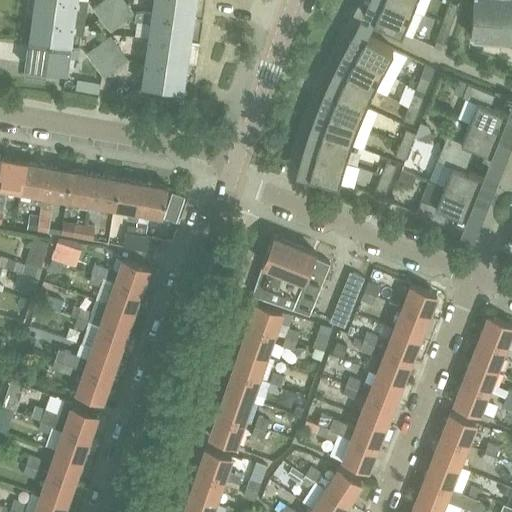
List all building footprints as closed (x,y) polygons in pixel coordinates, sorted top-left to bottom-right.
[(72,0),(34,0),(32,19),(74,24),(77,1),(72,0)] [(101,17),(112,8),(106,0),(102,0),(93,7),(101,17)] [(106,0),(112,8),(123,0),(106,0)] [(152,0),(151,10),(193,16),(194,0),(152,0)] [(410,9),(387,0),(372,0),(369,7),(365,15),(400,31),(404,24),(410,9)] [(387,0),(410,9),(413,0),(387,0)] [(449,0),(442,20),(451,23),(458,3),(449,0)] [(511,38),(511,0),(475,0),(472,35),(511,38)] [(126,2),(115,11),(122,21),(134,12),(126,2)] [(408,25),(418,31),(428,14),(418,8),(408,25)] [(151,10),(148,34),(190,40),(193,16),(151,10)] [(122,21),(115,11),(103,20),(111,30),(122,21)] [(32,19),(29,43),(71,48),(74,24),(32,19)] [(451,23),(442,20),(436,39),(444,42),(451,23)] [(358,30),(347,50),(381,69),(384,63),(388,55),(393,47),(358,30)] [(148,34),(145,58),(186,63),(190,40),(148,34)] [(109,54),(119,47),(110,35),(100,43),(109,54)] [(29,43),(25,66),(51,70),(52,74),(60,75),(64,71),(67,72),(71,48),(29,43)] [(87,53),(96,64),(106,57),(97,45),(87,53)] [(128,58),(119,47),(109,54),(118,66),(128,58)] [(342,61),(337,69),(372,87),(375,80),(379,71),(381,69),(347,50),(342,61)] [(106,57),(96,64),(104,76),(115,68),(106,57)] [(145,58),(141,85),(145,85),(147,90),(155,91),(158,87),(183,90),(186,63),(145,58)] [(334,78),(329,89),(364,105),(366,99),(372,87),(337,69),(334,78)] [(430,78),(420,75),(415,88),(425,92),(430,78)] [(88,79),(86,91),(98,93),(100,81),(88,79)] [(467,82),(458,79),(453,91),(462,94),(467,83),(467,82)] [(467,82),(467,83),(462,94),(462,96),(477,101),(469,121),(508,136),(508,135),(507,135),(511,121),(511,113),(490,105),(495,93),(467,82)] [(322,105),(320,109),(356,123),(358,118),(364,105),(329,89),(327,92),(322,105)] [(413,92),(408,105),(418,109),(423,96),(413,92)] [(352,138),(367,146),(385,110),(370,103),(352,138)] [(418,109),(408,105),(403,118),(413,122),(418,109)] [(315,123),(313,129),(349,142),(354,128),(356,123),(320,109),(319,113),(315,123)] [(446,134),(441,147),(469,158),(474,147),(498,156),(506,136),(508,137),(508,136),(469,121),(461,140),(446,134)] [(406,128),(400,141),(410,145),(416,132),(406,128)] [(309,143),(307,150),(343,161),(347,149),(349,142),(313,129),(309,143)] [(410,145),(400,141),(395,155),(405,158),(410,145)] [(469,158),(441,147),(437,160),(451,165),(444,185),(483,201),(483,200),(481,199),(489,179),(465,169),(469,158)] [(343,161),(307,150),(304,159),(301,171),(338,181),(341,171),(343,161)] [(410,154),(405,168),(414,171),(420,158),(410,154)] [(3,157),(0,174),(0,195),(6,196),(8,187),(22,189),(27,161),(3,157)] [(343,180),(360,183),(364,162),(346,159),(343,180)] [(387,160),(381,173),(391,177),(396,164),(387,160)] [(27,161),(22,189),(32,191),(31,201),(42,203),(44,193),(45,194),(50,166),(27,161)] [(50,166),(45,194),(69,198),(74,170),(50,166)] [(412,173),(401,168),(396,180),(408,185),(412,173)] [(74,170),(69,198),(80,200),(79,207),(88,208),(89,201),(93,202),(98,174),(74,170)] [(391,177),(381,173),(373,194),(383,198),(391,177)] [(98,174),(93,202),(116,206),(121,178),(98,174)] [(145,182),(121,178),(116,206),(128,208),(127,217),(138,219),(145,182)] [(164,215),(169,187),(145,182),(138,219),(136,233),(134,247),(154,250),(156,236),(146,234),(148,221),(149,212),(164,215)] [(483,201),(444,185),(436,204),(421,198),(416,212),(444,223),(448,211),(473,220),(481,201),(482,201),(483,201)] [(182,206),(186,194),(175,190),(171,202),(182,206)] [(41,216),(29,214),(27,227),(39,229),(41,216)] [(41,216),(39,229),(47,231),(49,217),(41,216)] [(89,224),(75,222),(73,235),(86,238),(89,224)] [(89,224),(86,238),(92,239),(95,225),(89,224)] [(122,245),(134,247),(136,233),(125,231),(122,245)] [(304,279),(315,251),(271,234),(261,261),(251,292),(269,299),(280,270),(304,279)] [(81,248),(57,240),(51,257),(63,261),(75,265),(81,248)] [(88,271),(88,272),(104,277),(104,276),(115,280),(114,280),(141,289),(149,267),(122,258),(118,271),(95,263),(92,272),(88,271)] [(39,277),(42,267),(25,262),(22,272),(39,277)] [(364,280),(367,273),(356,268),(353,275),(364,280)] [(104,277),(88,272),(85,281),(101,286),(104,277)] [(364,280),(353,275),(350,282),(362,287),(364,280)] [(114,280),(107,303),(133,312),(141,289),(114,280)] [(368,280),(364,290),(375,295),(379,285),(368,280)] [(362,287),(350,282),(348,289),(359,293),(362,287)] [(403,306),(427,316),(435,294),(411,284),(407,295),(392,289),(388,300),(403,306)] [(359,293),(348,289),(345,296),(356,300),(359,293)] [(375,295),(364,290),(360,299),(372,303),(375,295)] [(63,301),(49,296),(46,306),(59,311),(63,301)] [(356,300),(345,296),(342,303),(353,307),(356,300)] [(256,300),(248,322),(273,331),(281,309),(256,300)] [(75,302),(70,316),(89,322),(94,309),(75,302)] [(107,303),(99,325),(126,334),(133,312),(107,303)] [(353,307),(342,303),(339,309),(350,314),(353,307)] [(403,306),(394,328),(418,337),(427,316),(403,306)] [(350,314),(339,309),(336,316),(347,321),(350,314)] [(511,324),(489,315),(480,337),(504,346),(511,326),(511,324)] [(89,322),(70,316),(68,322),(87,329),(89,322)] [(347,321),(336,316),(333,324),(344,328),(347,321)] [(248,322),(240,345),(265,353),(273,331),(248,322)] [(368,329),(355,323),(351,332),(359,335),(358,337),(374,344),(377,336),(367,331),(368,329)] [(317,341),(326,340),(323,324),(314,325),(317,341)] [(99,325),(91,348),(118,356),(126,334),(99,325)] [(290,326),(286,336),(298,340),(301,330),(290,326)] [(394,328),(386,349),(409,359),(418,337),(394,328)] [(31,348),(35,336),(25,332),(21,344),(31,348)] [(286,336),(283,345),(295,349),(298,340),(286,336)] [(374,344),(358,337),(355,343),(361,346),(359,348),(370,353),(374,344)] [(480,337),(471,359),(495,368),(504,346),(480,337)] [(346,343),(334,339),(330,352),(342,357),(346,343)] [(240,345),(233,367),(257,375),(265,353),(240,345)] [(91,348),(84,370),(110,378),(118,356),(91,348)] [(386,349),(377,371),(401,381),(409,359),(386,349)] [(65,350),(61,362),(74,367),(78,354),(65,350)] [(471,359),(462,381),(486,390),(495,368),(471,359)] [(74,367),(61,362),(58,369),(71,374),(74,367)] [(233,367),(225,389),(249,398),(257,375),(233,367)] [(110,378),(84,370),(76,392),(103,401),(110,378)] [(274,370),(270,380),(282,384),(290,387),(294,377),(274,370)] [(377,371),(368,393),(392,402),(401,381),(377,371)] [(350,374),(346,384),(358,389),(361,378),(350,374)] [(267,389),(279,394),(282,384),(270,380),(267,389)] [(486,390),(462,381),(453,403),(477,412),(486,390)] [(358,389),(346,384),(344,393),(355,397),(358,389)] [(225,389),(217,411),(242,420),(249,398),(225,389)] [(2,404),(15,408),(20,397),(6,392),(2,404)] [(368,393),(360,415),(384,424),(392,402),(368,393)] [(56,396),(53,409),(65,411),(67,398),(56,396)] [(511,399),(505,397),(502,406),(511,410),(511,399)] [(34,404),(29,417),(53,425),(54,423),(64,427),(64,428),(90,437),(98,415),(72,406),(68,416),(34,404)] [(242,420),(217,411),(209,433),(234,442),(242,420)] [(450,412),(441,434),(466,444),(475,422),(450,412)] [(277,422),(259,415),(256,423),(274,430),(277,422)] [(360,415),(351,436),(375,446),(384,424),(360,415)] [(53,425),(29,417),(27,425),(50,433),(53,425)] [(341,432),(318,423),(315,432),(338,441),(341,432)] [(265,428),(254,425),(251,435),(262,438),(265,428)] [(64,428),(56,451),(82,459),(90,437),(64,428)] [(441,434),(432,456),(457,466),(466,444),(441,434)] [(375,446),(351,436),(342,458),(366,467),(375,446)] [(490,441),(485,451),(496,455),(500,446),(490,441)] [(206,446),(198,468),(223,477),(231,455),(206,446)] [(56,451),(48,473),(75,481),(82,459),(56,451)] [(485,451),(482,459),(492,464),(496,455),(485,451)] [(15,458),(13,462),(37,469),(41,457),(30,452),(26,462),(15,458)] [(432,456),(423,478),(449,487),(457,466),(432,456)] [(250,473),(246,485),(258,489),(264,471),(251,459),(243,466),(250,473)] [(307,460),(301,470),(305,472),(316,479),(322,470),(307,460)] [(13,462),(11,469),(34,477),(37,469),(13,462)] [(299,482),(305,474),(292,465),(287,474),(299,482)] [(338,467),(325,487),(347,501),(360,481),(338,467)] [(198,468),(190,491),(215,499),(223,477),(198,468)] [(316,479),(305,472),(305,474),(299,482),(309,489),(316,479)] [(48,473),(41,495),(67,504),(75,481),(48,473)] [(423,478),(415,500),(440,509),(449,487),(423,478)] [(511,486),(503,483),(500,492),(510,496),(511,491),(511,486)] [(471,484),(467,494),(479,499),(483,488),(471,484)] [(258,489),(246,485),(242,496),(254,500),(258,489)] [(325,487),(312,506),(320,511),(339,511),(347,501),(325,487)] [(190,491),(182,511),(210,511),(215,499),(190,491)] [(41,495),(34,511),(64,511),(67,504),(41,495)] [(10,507),(9,510),(16,511),(22,511),(26,502),(13,498),(10,507)] [(415,500),(409,511),(438,511),(440,509),(415,500)] [(0,511),(2,511),(7,511),(9,510),(10,507),(0,503),(0,511)] [(286,503),(280,511),(295,511),(297,509),(286,503)] [(499,511),(504,511),(507,504),(503,503),(499,511)]
